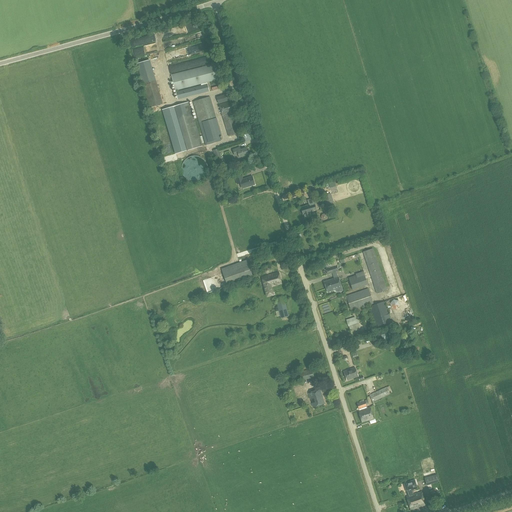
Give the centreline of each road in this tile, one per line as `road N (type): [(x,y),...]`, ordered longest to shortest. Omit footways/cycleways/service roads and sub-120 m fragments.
road 1 (unclassified): [(378,511),(213,2)]
road 2 (unclassified): [(0,63),(213,2)]
